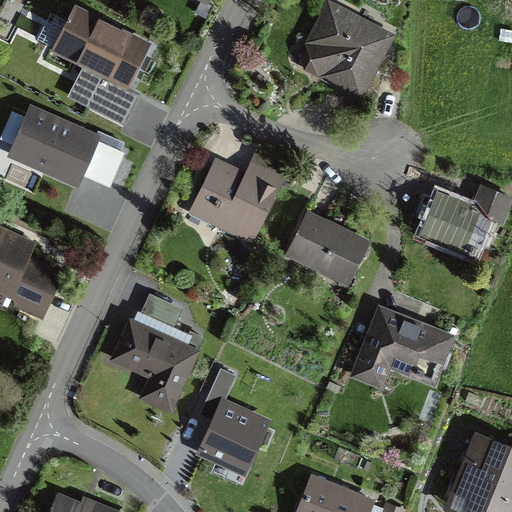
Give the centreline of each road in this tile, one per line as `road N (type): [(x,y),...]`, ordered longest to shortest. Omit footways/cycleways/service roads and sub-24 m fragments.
road 1 (residential): [(240,0),(37,425)]
road 2 (residential): [(169,511),(136,478),(37,425)]
